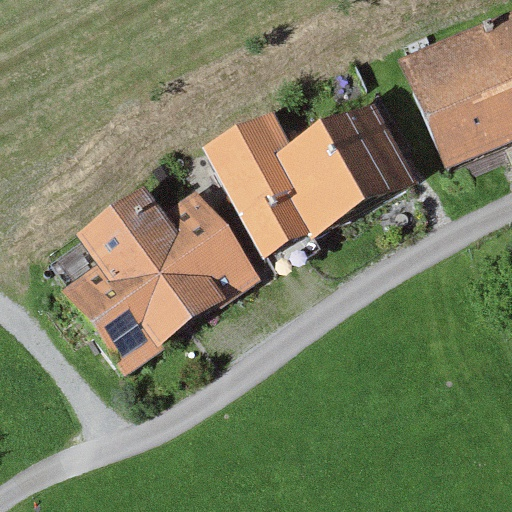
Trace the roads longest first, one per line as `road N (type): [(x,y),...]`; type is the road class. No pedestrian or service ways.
road 1 (residential): [(511,218),(452,243),(196,417),(121,451)]
road 2 (unclassified): [(0,308),(33,326),(121,451)]
road 3 (unclassified): [(121,451),(45,477),(0,509)]
